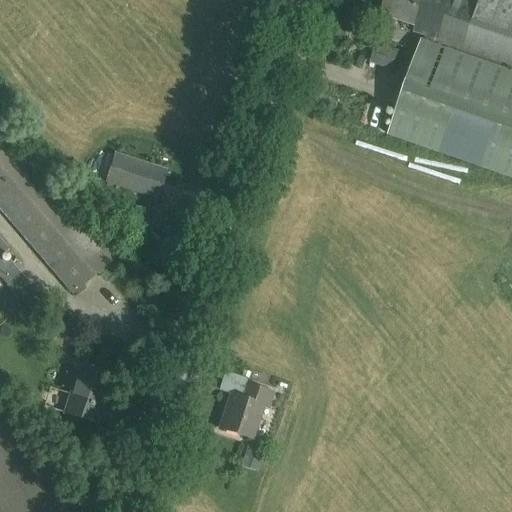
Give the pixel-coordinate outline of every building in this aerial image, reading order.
[(413,32),(426,36),(424,41),(422,41),(387,136),(511,179),(511,0),(480,0),(479,3),(468,0),(384,0),(380,14),(415,27),(413,32)] [(0,210),(71,293),(111,259),(0,128),(0,210)] [(156,200),(165,171),(112,154),(103,183),(156,200)] [(0,276),(0,295),(1,296),(11,284),(0,276)] [(96,424),(110,379),(77,369),(63,414),(96,424)] [(266,407),(271,393),(245,385),(241,397),(230,394),(219,428),(251,438),(261,406),(266,407)] [(260,467),(266,450),(257,447),(251,464),(260,467)]
